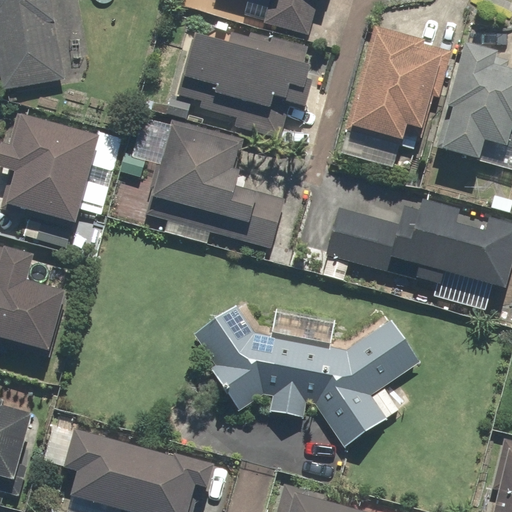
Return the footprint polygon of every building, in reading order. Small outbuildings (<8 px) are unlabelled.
[(64,80),(50,0),(0,0),(0,65),(4,90),(64,80)] [(83,0),(84,2),(86,5),(88,8),(91,10),(93,12),(96,13),(99,14),(103,14),(106,13),(109,12),(112,11),(115,9),(117,7),(119,4),(120,1),(120,0),(83,0)] [(325,0),(328,1),(327,0),(269,0),(263,24),(311,37),(320,0),(325,0)] [(340,154),(394,169),(405,127),(423,132),(432,98),(440,100),(452,55),(422,47),(424,40),(375,27),(340,154)] [(227,47),(197,38),(181,96),(200,102),(198,109),(236,120),(234,129),(280,142),(290,106),(306,110),(310,95),(303,93),(311,68),(304,66),(309,49),(254,34),(250,45),(229,39),(227,47)] [(497,54),(466,45),(436,148),(480,161),(486,141),(507,147),(511,129),(511,71),(494,66),(497,54)] [(99,138),(20,117),(11,148),(2,146),(0,153),(0,168),(12,171),(2,206),(76,226),(99,138)] [(117,177),(140,183),(150,186),(149,192),(154,194),(148,214),(169,220),(165,233),(207,245),(211,232),(271,250),(278,224),(290,228),(295,212),(283,209),(285,202),(237,188),(241,173),(233,171),(242,140),(182,123),(180,130),(147,121),(136,155),(125,152),(117,177)] [(511,154),(502,152),(497,176),(511,179),(511,154)] [(341,209),(328,256),(442,287),(445,275),(506,292),(511,270),(511,225),(485,218),(481,232),(456,225),(460,211),(424,201),(422,210),(408,207),(403,226),(341,209)] [(72,233),(26,220),(21,238),(67,251),(72,233)] [(50,354),(65,293),(27,284),(32,262),(0,254),(0,352),(8,355),(11,344),(50,354)] [(492,293),(460,284),(453,307),(485,316),(492,293)] [(421,363),(391,321),(346,353),(330,350),(335,322),(275,311),(270,339),(258,337),(236,307),(196,337),(221,371),(214,376),(241,412),(263,396),(272,398),(270,414),(304,419),(307,403),(317,405),(348,448),(399,411),(384,389),(421,363)] [(0,492),(19,498),(37,429),(31,427),(34,418),(1,409),(3,401),(0,399),(0,492)] [(178,456),(177,461),(54,426),(44,462),(78,472),(71,498),(119,511),(189,511),(197,488),(208,492),(215,466),(178,456)] [(511,511),(511,442),(504,440),(493,486),(499,488),(493,511),(511,511)] [(358,511),(328,504),(330,493),(283,481),(275,511),(358,511)]
